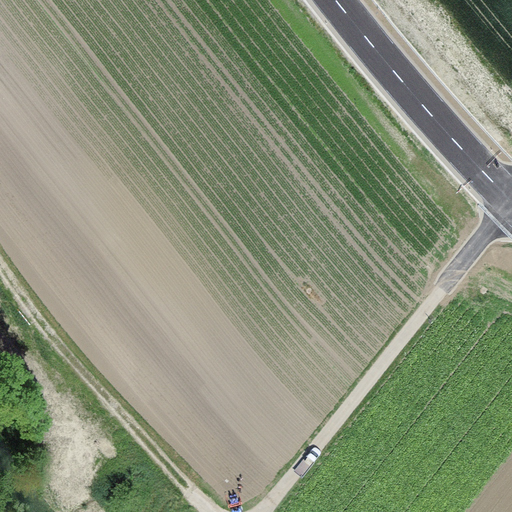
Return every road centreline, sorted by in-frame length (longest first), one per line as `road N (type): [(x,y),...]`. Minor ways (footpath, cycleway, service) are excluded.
road 1 (track): [(511,200),(261,511)]
road 2 (track): [(220,511),(22,290),(0,255)]
road 3 (secondary): [(511,203),(336,0)]
